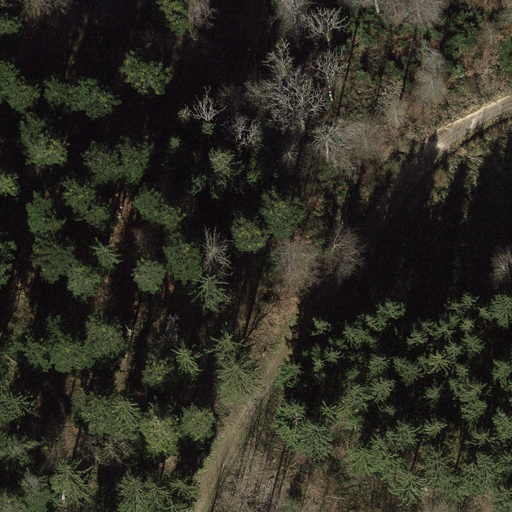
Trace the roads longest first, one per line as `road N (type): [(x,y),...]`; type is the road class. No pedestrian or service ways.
road 1 (track): [(511,104),(448,139),(395,193),(220,458),(193,511)]
road 2 (track): [(138,0),(0,68)]
